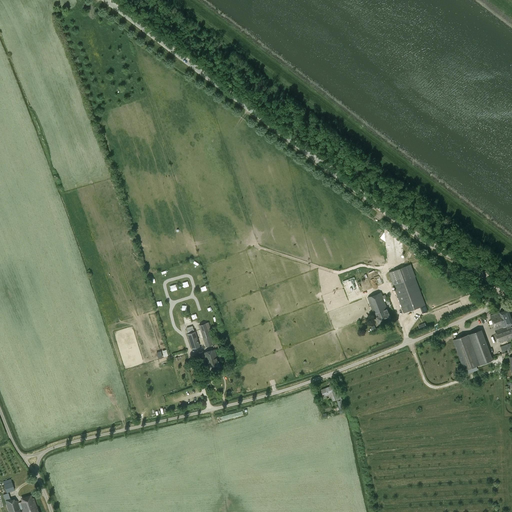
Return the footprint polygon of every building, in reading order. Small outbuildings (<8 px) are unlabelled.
[(385,230),(386,254),(391,253),(391,260),(395,260),(393,230),(385,230)] [(389,272),(389,273),(404,313),(425,305),(415,277),(410,264),(408,265),(389,272)] [(377,286),(382,284),(379,275),(374,277),(377,286)] [(381,292),(368,298),(374,314),(375,314),(377,317),(379,323),(391,318),(389,313),(385,302),(387,301),(385,295),(382,296),(381,292)] [(500,341),(500,343),(511,338),(511,326),(511,327),(511,325),(511,324),(511,319),(508,309),(500,312),(490,316),(496,331),(495,331),(496,333),(494,334),(497,342),(500,341)] [(209,336),(206,324),(199,326),(203,338),(209,336)] [(469,334),(453,340),(464,371),(480,365),(491,361),(480,330),(469,334)] [(192,349),(200,346),(195,332),(187,334),(192,349)] [(511,348),(510,343),(501,346),(503,352),(511,348)] [(202,364),(207,362),(207,364),(209,370),(219,366),(218,361),(215,350),(204,353),(203,351),(198,353),(202,364)] [(335,393),(335,392),(332,386),(321,390),(324,397),(330,394),(333,401),(337,399),(335,393)] [(15,490),(12,482),(11,479),(3,482),(4,484),(6,493),(15,490)] [(18,503),(17,501),(15,500),(14,499),(11,500),(8,493),(3,495),(5,501),(8,511),(20,511),(20,509),(22,508),(23,511),(38,511),(34,498),(32,498),(31,495),(20,498),(22,502),(18,503)]
